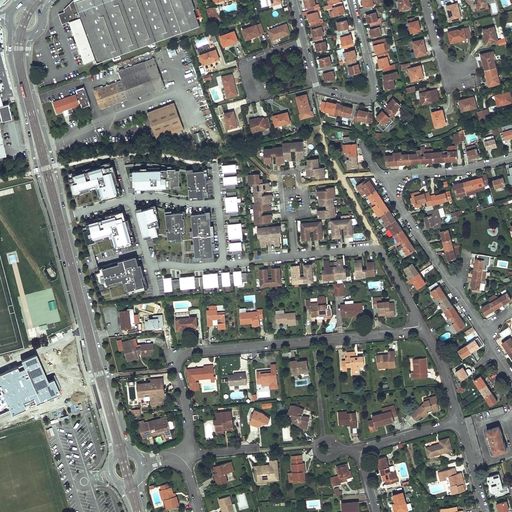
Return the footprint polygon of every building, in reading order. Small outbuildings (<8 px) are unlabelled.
[(81,0),(75,2),(74,0),(65,10),(65,12),(59,14),(63,25),(70,22),(85,63),(92,60),(96,59),(97,63),(199,26),(193,9),(195,9),(191,0),(81,0)] [(317,8),(314,0),(304,0),(305,4),(307,4),(307,7),(308,10),(317,8)] [(410,3),(409,0),(398,0),(399,1),(396,1),(397,8),(399,7),(400,10),(405,9),(405,11),(410,10),(409,8),(410,8),(409,3),(410,3)] [(480,9),(488,7),(487,2),(486,0),(475,0),(477,6),(479,6),(480,9)] [(341,5),(340,2),(329,5),(324,6),(325,10),(333,8),(334,11),(330,12),(331,16),(335,15),(345,13),(344,8),(342,8),(341,5)] [(461,19),(457,3),(455,4),(451,4),(447,6),(449,15),(448,15),(450,22),(461,19)] [(207,9),(207,12),(212,10),(214,17),(215,19),(218,17),(215,7),(212,8),(211,7),(207,9)] [(320,23),(317,8),(308,10),(309,14),(310,17),(309,17),(310,22),(311,22),(312,25),(320,23)] [(377,19),(376,12),(366,15),(367,19),(368,19),(369,22),(370,26),(382,22),(381,18),(377,19)] [(414,17),(407,19),(411,33),(419,31),(418,27),(420,27),(418,20),(415,21),(414,17)] [(348,24),(347,20),(337,23),(339,30),(337,31),(338,34),(348,32),(347,28),(347,25),(348,24)] [(326,27),(324,22),(320,23),(312,25),(313,29),(312,29),(313,34),(314,33),(315,36),(316,40),(322,38),(322,35),(324,34),(322,28),(326,27)] [(371,33),(372,37),(385,34),(383,27),(382,22),(370,26),(371,29),(372,33),(371,33)] [(261,23),(243,30),(246,39),(256,36),(255,34),(260,33),(260,34),(264,33),(261,23)] [(286,24),(269,31),(272,40),(290,33),(286,24)] [(469,27),(450,32),(452,42),(471,38),(469,27)] [(495,31),(494,27),(484,29),(485,34),(484,34),(486,43),(496,41),(497,41),(496,36),(495,31)] [(217,41),(213,30),(208,32),(209,34),(210,34),(213,43),(217,41)] [(239,42),(235,31),(221,36),(224,46),(231,44),(231,45),(239,42)] [(348,32),(338,34),(338,38),(341,38),(343,45),(353,42),(352,37),(350,38),(349,35),(348,32)] [(323,42),(322,38),(316,40),(317,43),(318,46),(317,47),(318,51),(328,49),(325,41),(323,42)] [(422,44),(421,40),(413,42),(415,51),(411,52),(412,57),(415,56),(415,57),(426,54),(424,43),(422,44)] [(383,42),(383,43),(374,45),(375,51),(376,50),(377,52),(378,56),(384,54),(383,50),(385,50),(390,48),(388,41),(383,42)] [(216,49),(200,55),(204,65),(214,61),(219,59),(216,49)] [(356,54),(355,50),(345,52),(347,60),(345,61),(346,64),(356,61),(355,58),(355,55),(356,54)] [(494,57),(493,52),(480,55),(482,62),(483,62),(485,70),(496,67),(494,61),(493,57),(494,57)] [(385,56),(384,54),(378,56),(379,59),(380,63),(379,63),(380,68),(382,68),(390,66),(387,55),(385,56)] [(331,63),(329,56),(320,59),(321,64),(322,63),(323,66),(324,70),(334,67),(333,63),(331,63)] [(120,71),(119,71),(122,81),(94,90),(101,109),(129,98),(129,100),(165,87),(160,73),(146,78),(143,71),(158,66),(155,58),(126,69),(120,71)] [(356,61),(346,64),(347,67),(349,67),(351,75),(361,72),(359,67),(358,68),(357,64),(356,61)] [(399,63),(382,68),(383,71),(400,66),(399,63)] [(410,68),(409,63),(400,65),(400,66),(401,70),(408,69),(412,81),(424,78),(421,66),(412,67),(410,68)] [(160,73),(158,66),(143,71),(146,78),(160,73)] [(335,71),(334,67),(324,70),(325,73),(326,77),(325,77),(326,81),(335,78),(334,72),(335,71)] [(498,78),(496,67),(485,70),(487,78),(486,79),(488,86),(499,83),(498,78)] [(398,77),(397,72),(383,75),(385,80),(386,84),(385,85),(386,90),(395,87),(393,80),(395,79),(395,78),(398,77)] [(232,74),(222,77),(227,97),(238,95),(232,74)] [(76,94),(69,97),(65,98),(65,99),(60,101),(60,100),(53,102),(57,113),(73,108),(80,105),(79,103),(81,103),(83,108),(83,107),(90,105),(90,106),(91,106),(85,86),(84,87),(77,90),(77,89),(76,89),(80,100),(78,100),(76,94)] [(425,87),(419,89),(420,93),(423,104),(432,101),(438,99),(436,91),(433,92),(433,89),(429,90),(426,91),(425,87)] [(502,92),(495,94),(498,106),(511,102),(511,101),(510,92),(502,93),(502,92)] [(310,111),(306,95),(297,97),(301,114),(300,114),(301,119),(313,116),(312,111),(310,111)] [(459,102),(462,111),(476,108),(474,97),(467,98),(467,100),(459,102)] [(388,107),(386,109),(393,116),(396,113),(395,112),(400,106),(393,99),(390,102),(391,103),(388,107)] [(327,103),(322,102),(320,108),(322,108),(321,111),(325,112),(325,111),(330,112),(334,113),(336,104),(332,103),(331,104),(327,103)] [(174,103),(148,112),(157,139),(184,129),(174,103)] [(3,105),(0,106),(0,156),(6,156),(0,130),(0,121),(8,120),(9,120),(9,118),(10,116),(12,116),(9,104),(3,105)] [(337,114),(340,105),(336,104),(334,113),(330,112),(329,115),(337,117),(337,114)] [(349,107),(340,105),(337,114),(350,117),(350,120),(353,120),(354,118),(354,117),(355,110),(352,109),(348,108),(349,107)] [(379,114),(376,118),(384,124),(389,118),(391,119),(393,116),(386,109),(383,112),(380,115),(379,114)] [(443,109),(431,112),(435,127),(446,124),(444,117),(445,117),(443,109)] [(359,111),(355,110),(354,117),(357,118),(357,119),(373,123),(372,113),(364,111),(363,112),(359,111)] [(234,112),(224,114),(228,129),(238,126),(234,112)] [(277,116),(273,117),(276,126),(290,123),(288,112),(277,115),(277,116)] [(254,119),(250,120),(253,132),(271,127),(268,117),(259,119),(254,120),(254,119)] [(503,131),(505,139),(511,137),(511,122),(511,121),(501,124),(503,131)] [(484,138),(487,149),(496,147),(494,138),(491,139),(491,137),(484,138)] [(345,152),(345,156),(357,155),(356,144),(355,144),(355,139),(352,139),(346,140),(346,145),(346,152),(345,152)] [(303,141),(293,142),(294,148),(293,148),(294,148),(296,148),(296,151),(297,159),(301,159),(301,157),(304,157),(303,141)] [(293,142),(283,143),(283,147),(284,157),(292,157),(291,151),(291,149),(294,148),(293,148),(294,148),(293,142)] [(473,157),(473,158),(478,156),(476,148),(475,145),(466,147),(467,150),(466,150),(468,158),(473,157)] [(283,147),(273,147),(273,148),(274,153),(276,153),(277,156),(277,164),(282,164),(281,162),(285,162),(285,161),(285,162),(284,157),(283,147)] [(449,151),(444,151),(445,161),(457,160),(456,147),(448,147),(449,151)] [(273,148),(264,149),(265,162),(272,162),(272,156),(272,154),(274,153),(273,148)] [(417,153),(409,154),(410,164),(422,163),(421,150),(421,149),(417,150),(417,153)] [(425,153),(425,150),(421,150),(422,163),(425,162),(425,163),(429,163),(429,162),(433,162),(433,152),(425,153)] [(444,151),(433,152),(433,162),(445,161),(444,151)] [(394,155),(386,155),(386,165),(398,164),(398,152),(394,152),(394,155)] [(401,152),(398,152),(398,164),(410,164),(409,154),(401,155),(401,152)] [(347,159),(348,168),(358,167),(357,155),(345,156),(346,159),(347,159)] [(318,158),(308,159),(309,163),(310,163),(310,164),(309,164),(306,164),(306,168),(309,168),(319,167),(318,158)] [(141,161),(124,163),(127,173),(132,189),(142,188),(151,188),(153,188),(159,189),(175,193),(189,195),(198,197),(201,196),(204,196),(208,196),(206,169),(205,169),(182,167),(168,164),(156,162),(141,161)] [(80,169),(68,173),(78,205),(119,193),(117,185),(114,174),(112,174),(110,170),(112,168),(111,164),(105,166),(105,164),(87,169),(87,167),(80,169)] [(226,177),(235,176),(234,172),(237,172),(236,164),(223,166),(223,169),(224,173),(226,173),(226,177)] [(319,167),(309,168),(309,171),(307,172),(308,176),(316,175),(319,175),(319,177),(322,177),(321,167),(319,167)] [(116,173),(114,174),(117,185),(119,193),(122,193),(116,173)] [(259,173),(248,174),(249,184),(254,183),(263,183),(262,178),(259,179),(258,179),(258,177),(259,177),(259,173)] [(487,174),(482,175),(482,177),(473,179),(476,192),(491,188),(487,174)] [(227,185),(227,189),(236,188),(235,184),(238,184),(237,176),(235,176),(226,177),(224,177),(224,181),(225,185),(227,185)] [(494,181),(496,188),(505,185),(503,177),(498,179),(498,180),(494,181)] [(463,183),(465,191),(466,195),(467,196),(476,194),(476,192),(473,179),(467,181),(468,182),(463,183)] [(365,181),(356,186),(364,198),(368,196),(376,190),(370,180),(366,183),(365,181)] [(263,183),(254,183),(255,193),(261,193),(261,191),(263,190),(272,189),(271,185),(269,185),(269,182),(263,183)] [(459,183),(454,185),(456,193),(465,191),(463,183),(459,184),(459,183)] [(328,190),(317,191),(317,195),(319,195),(319,198),(333,197),(335,197),(334,187),(328,188),(328,190)] [(383,200),(376,190),(368,196),(372,202),(374,201),(376,204),(383,200)] [(424,194),(424,193),(421,194),(420,192),(419,191),(413,193),(412,195),(413,198),(415,198),(416,202),(414,202),(415,206),(418,206),(417,204),(420,203),(427,201),(428,206),(433,204),(431,196),(430,193),(428,193),(424,194)] [(450,191),(445,193),(431,196),(433,204),(433,206),(438,204),(438,203),(447,201),(452,199),(450,191)] [(227,205),(238,204),(237,196),(236,196),(236,192),(227,193),(228,197),(226,198),(226,201),(227,205)] [(261,193),(255,193),(256,203),(269,202),(271,202),(271,199),(272,198),(272,194),(263,195),(261,195),(261,193)] [(333,197),(319,198),(319,199),(320,199),(320,206),(326,205),(328,205),(329,207),(334,206),(333,197)] [(389,210),(383,200),(376,204),(371,207),(378,217),(381,215),(389,210)] [(255,203),(254,203),(255,213),(261,213),(260,211),(263,210),(272,209),(271,205),(269,205),(269,202),(256,203),(255,203)] [(229,212),(230,216),(238,215),(238,211),(238,204),(227,205),(227,208),(227,212),(229,212)] [(145,205),(136,205),(141,220),(144,234),(145,236),(159,232),(168,235),(176,236),(176,233),(181,233),(182,232),(183,238),(185,251),(195,250),(195,255),(202,255),(202,256),(214,255),(212,231),(211,227),(211,224),(210,216),(210,211),(205,212),(204,212),(199,212),(186,211),(175,210),(153,205),(145,205)] [(329,207),(329,209),(326,210),(318,210),(318,215),(320,214),(320,218),(326,217),(336,216),(335,206),(334,206),(329,207)] [(441,223),(437,208),(427,211),(428,216),(424,217),(426,227),(428,226),(438,224),(441,223)] [(83,225),(88,224),(87,220),(92,219),(93,220),(124,211),(124,209),(82,221),(83,225)] [(396,220),(389,210),(381,215),(385,222),(383,223),(385,227),(385,226),(396,220)] [(88,224),(83,225),(91,254),(133,242),(128,223),(126,223),(125,221),(125,219),(126,217),(124,211),(93,220),(92,219),(87,220),(88,224)] [(272,218),(272,214),(263,215),(261,215),(261,213),(255,213),(255,223),(271,222),(271,219),(272,218)] [(128,223),(133,242),(136,241),(130,220),(129,218),(126,218),(126,217),(125,219),(125,221),(126,223),(128,223)] [(229,232),(242,231),(241,223),(239,223),(238,219),(230,220),(230,224),(228,225),(229,228),(229,232)] [(351,219),(341,220),(342,226),(344,226),(345,228),(345,237),(350,236),(350,235),(353,234),(351,219)] [(342,226),(341,220),(332,221),(333,236),(336,236),(336,238),(341,237),(340,228),(340,226),(342,226)] [(394,235),(402,229),(396,220),(385,226),(387,229),(389,228),(394,235)] [(312,228),(312,229),(314,228),(314,231),(315,239),(319,239),(319,237),(323,237),(321,222),(311,223),(312,228)] [(312,228),(311,223),(301,223),(302,239),(306,239),(306,240),(310,240),(309,231),(309,229),(312,229),(312,228)] [(270,243),(270,244),(274,244),(275,246),(280,245),(279,235),(278,235),(278,233),(279,233),(281,232),(281,226),(269,227),(270,243)] [(269,227),(257,228),(258,235),(260,234),(261,234),(261,236),(260,236),(261,247),(267,247),(267,244),(270,244),(270,243),(269,227)] [(409,239),(402,229),(394,235),(398,241),(394,244),(396,247),(409,239)] [(451,239),(448,230),(440,232),(442,237),(443,237),(444,241),(451,239)] [(232,243),(241,242),(240,238),(243,238),(242,231),(229,232),(229,235),(230,239),(232,239),(232,243)] [(409,239),(396,247),(403,257),(415,249),(409,239)] [(446,250),(453,249),(451,239),(444,241),(443,241),(444,246),(445,246),(446,250)] [(233,250),(233,255),(242,254),(241,250),(242,250),(241,242),(232,243),(230,243),(230,246),(231,251),(233,250)] [(446,255),(448,260),(456,258),(455,255),(459,254),(457,248),(453,249),(446,250),(447,255),(446,255)] [(95,266),(98,277),(102,276),(99,267),(105,266),(105,267),(117,264),(118,266),(132,262),(131,258),(137,257),(136,254),(95,266)] [(478,255),(478,259),(484,260),(484,265),(487,265),(489,266),(490,256),(478,255)] [(102,276),(98,277),(102,293),(110,291),(111,297),(146,288),(144,279),(140,268),(139,269),(138,267),(137,264),(139,262),(137,257),(131,258),(132,262),(118,266),(117,264),(105,267),(105,266),(99,267),(102,276)] [(334,262),(335,279),(347,278),(346,272),(344,272),(343,272),(343,270),(344,270),(343,259),(337,259),(337,262),(334,262)] [(484,265),(484,260),(478,259),(476,259),(475,265),(476,265),(475,269),(486,271),(487,265),(484,265)] [(329,260),(323,261),(324,272),(326,271),(326,273),(325,273),(323,274),(323,280),(335,279),(334,262),(329,263),(329,260)] [(358,262),(355,262),(356,278),(366,277),(366,276),(365,271),(363,271),(363,269),(362,260),(358,260),(358,262)] [(144,279),(146,288),(148,287),(142,266),(142,263),(139,264),(139,262),(137,264),(138,267),(139,269),(140,268),(144,279)] [(365,271),(366,276),(375,275),(374,262),(367,262),(367,268),(367,270),(365,271)] [(419,273),(413,263),(404,269),(409,275),(407,276),(409,280),(419,273)] [(308,265),(304,265),(305,274),(305,276),(303,276),(302,276),(303,283),(313,282),(312,266),(308,267),(308,265)] [(295,268),(292,268),(293,283),(303,283),(302,276),(300,277),(300,274),(299,266),(295,266),(295,268)] [(263,271),(260,271),(261,286),(271,285),(271,279),(268,280),(268,277),(267,268),(263,269),(263,271)] [(276,268),(272,268),(273,277),(273,279),(271,279),(271,285),(281,284),(280,269),(276,269),(276,268)] [(481,280),(485,281),(486,271),(475,269),(474,269),(473,274),(474,275),(474,279),(481,280)] [(235,283),(235,284),(243,284),(243,282),(247,282),(246,273),(242,274),(242,271),(238,271),(234,271),(234,274),(235,283)] [(235,283),(234,274),(230,274),(230,272),(226,272),(222,272),(223,275),(223,284),(224,285),(231,285),(231,283),(235,283)] [(212,286),(211,273),(207,274),(203,274),(204,277),(199,277),(200,286),(205,286),(205,287),(212,286)] [(223,284),(223,275),(218,276),(218,273),(214,273),(211,273),(212,286),(219,286),(219,284),(223,284)] [(413,281),(418,288),(426,283),(419,273),(409,280),(411,283),(413,281)] [(189,288),(188,276),(184,277),(181,277),(181,279),(176,279),(177,288),(181,288),(182,288),(189,288)] [(200,286),(199,277),(195,278),(195,276),(191,276),(188,276),(189,288),(196,287),(196,286),(200,286)] [(177,288),(176,279),(172,280),(172,277),(168,277),(164,278),(166,291),(173,290),(173,288),(177,288)] [(472,283),(471,288),(480,290),(481,283),(485,284),(485,281),(481,281),(481,280),(474,279),(473,283),(472,283)] [(344,283),(334,284),(335,296),(345,295),(344,283)] [(446,296),(439,286),(431,291),(436,299),(434,300),(436,303),(446,296)] [(503,295),(499,298),(502,304),(503,305),(511,300),(506,290),(501,292),(503,295)] [(320,296),(317,299),(318,303),(318,305),(327,304),(326,298),(324,296),(320,296)] [(452,306),(446,296),(436,303),(438,306),(440,304),(444,311),(452,306)] [(382,302),(381,297),(372,298),(373,308),(378,307),(378,312),(386,312),(386,315),(395,314),(394,303),(389,304),(389,301),(382,302)] [(499,298),(490,303),(495,310),(499,307),(499,306),(502,304),(499,298)] [(311,303),(310,300),(306,301),(307,309),(311,308),(312,317),(316,316),(323,316),(327,315),(327,313),(332,313),(331,307),(327,307),(327,304),(318,305),(318,303),(311,303)] [(345,305),(341,305),(342,317),(347,317),(346,315),(353,314),(355,313),(355,316),(363,316),(362,303),(354,304),(345,305)] [(495,310),(490,303),(482,308),(486,314),(489,312),(490,313),(495,310)] [(207,310),(208,326),(213,326),(212,319),(221,319),(221,323),(218,323),(218,325),(218,329),(226,328),(225,313),(218,314),(218,312),(217,310),(217,306),(209,306),(210,310),(207,310)] [(459,316),(452,306),(444,311),(449,318),(447,319),(449,322),(459,316)] [(132,310),(130,310),(131,323),(139,323),(138,315),(134,315),(134,308),(131,309),(132,310)] [(130,310),(121,311),(122,325),(122,329),(131,329),(131,323),(130,310)] [(258,312),(241,313),(241,323),(251,323),(251,321),(253,321),(253,322),(253,325),(259,325),(258,318),(262,318),(262,310),(258,310),(258,312)] [(289,325),(297,324),(296,313),(285,314),(276,314),(277,323),(286,322),(288,322),(288,323),(289,325)] [(465,326),(459,316),(449,322),(451,326),(452,324),(457,331),(465,326)] [(196,317),(176,319),(177,331),(183,330),(183,327),(186,327),(187,328),(197,327),(196,317)] [(31,339),(37,336),(34,329),(28,331),(31,339)] [(470,351),(471,353),(482,345),(477,338),(466,345),(470,351)] [(511,350),(511,340),(510,338),(502,344),(508,353),(511,350)] [(137,345),(135,339),(122,342),(121,340),(117,341),(119,348),(124,347),(124,349),(127,348),(128,352),(125,353),(127,358),(139,355),(138,353),(141,353),(141,354),(142,356),(151,355),(151,351),(154,350),(153,344),(140,345),(141,347),(137,348),(136,345),(137,345)] [(466,345),(458,351),(463,358),(468,355),(467,354),(470,351),(466,345)] [(386,368),(396,367),(395,351),(388,352),(388,354),(388,356),(384,356),(384,355),(376,355),(377,366),(378,366),(386,365),(386,368)] [(355,357),(354,352),(347,353),(347,358),(346,358),(346,360),(342,361),(343,369),(347,369),(347,367),(351,366),(352,370),(359,370),(359,366),(364,365),(363,356),(358,357),(358,359),(355,360),(355,357)] [(25,408),(24,406),(34,401),(35,403),(60,392),(53,377),(48,380),(37,353),(21,360),(23,364),(0,374),(0,415),(10,412),(11,414),(25,408)] [(426,371),(425,358),(413,359),(414,373),(412,373),(412,378),(424,377),(424,371),(426,371)] [(298,360),(290,361),(293,375),(299,374),(299,371),(308,370),(309,370),(307,360),(298,362),(298,360)] [(209,367),(187,369),(188,378),(189,377),(190,383),(193,382),(197,382),(196,379),(211,378),(214,378),(213,365),(208,366),(209,367)] [(265,371),(257,372),(258,383),(262,383),(270,382),(270,385),(278,384),(276,367),(271,368),(272,370),(272,372),(265,373),(265,371)] [(466,372),(463,367),(456,372),(461,380),(468,376),(465,373),(466,372)] [(234,375),(229,376),(230,385),(246,384),(246,373),(241,373),(241,375),(234,376),(234,375)] [(484,381),(481,376),(474,381),(479,389),(485,385),(483,381),(484,381)] [(151,383),(138,384),(139,396),(144,396),(151,395),(151,400),(151,405),(163,404),(163,398),(163,394),(165,394),(165,390),(163,390),(163,389),(164,388),(164,382),(151,383)] [(485,385),(479,389),(485,397),(492,392),(489,388),(488,388),(485,385)] [(495,397),(492,392),(485,397),(490,405),(496,401),(494,398),(495,397)] [(439,402),(437,396),(429,398),(429,400),(424,401),(424,402),(416,410),(417,411),(411,416),(417,421),(422,416),(424,418),(428,413),(427,412),(429,411),(430,412),(433,410),(438,409),(439,409),(437,403),(439,402)] [(298,427),(307,429),(310,417),(306,416),(306,417),(305,420),(303,419),(304,417),(302,417),(304,409),(299,408),(299,407),(295,407),(295,406),(291,405),(288,413),(289,413),(288,419),(292,419),(291,421),(295,422),(295,424),(299,425),(298,427)] [(397,416),(394,406),(390,407),(391,411),(384,413),(372,416),(373,420),(368,421),(371,432),(377,430),(375,426),(394,421),(393,417),(397,416)] [(502,406),(489,410),(491,417),(504,413),(502,406)] [(250,422),(251,431),(258,430),(258,426),(257,425),(261,424),(269,423),(268,418),(262,416),(262,414),(259,413),(259,411),(255,410),(252,417),(253,422),(250,422)] [(233,427),(231,411),(216,413),(217,420),(215,420),(216,431),(224,430),(223,428),(233,427)] [(351,426),(357,425),(356,413),(347,414),(338,415),(339,424),(347,424),(351,423),(351,426)] [(485,468),(470,416),(464,418),(479,470),(485,468)] [(144,420),(138,421),(142,438),(148,436),(148,434),(150,434),(164,430),(165,432),(165,435),(171,433),(167,419),(162,420),(161,418),(157,419),(157,420),(153,421),(145,423),(144,420)] [(490,441),(489,441),(490,444),(491,444),(495,454),(506,450),(499,427),(487,430),(490,441)] [(439,444),(426,448),(429,457),(452,450),(449,438),(439,441),(441,445),(439,445),(439,444)] [(303,463),(302,459),(302,455),(292,456),(292,460),(293,464),(292,464),(294,482),(304,481),(303,472),(305,471),(304,463),(303,463)] [(390,472),(386,457),(376,460),(379,470),(381,469),(384,481),(386,481),(387,485),(396,482),(395,478),(393,479),(391,472),(390,472)] [(269,480),(279,480),(277,459),(270,460),(271,465),(271,468),(267,468),(267,467),(255,468),(256,479),(258,479),(269,477),(269,480)] [(214,473),(218,485),(229,482),(226,473),(232,472),(229,462),(217,465),(219,472),(216,473),(214,473)] [(349,471),(347,463),(336,466),(339,475),(331,477),(332,482),(336,481),(337,485),(341,484),(341,482),(340,481),(346,479),(351,478),(349,471)] [(454,468),(438,472),(440,481),(446,479),(446,477),(449,476),(449,479),(451,485),(450,485),(452,494),(464,490),(463,484),(464,484),(461,473),(456,474),(454,468)] [(503,488),(499,474),(489,477),(492,487),(490,488),(491,492),(503,488)] [(173,494),(171,487),(170,487),(162,490),(165,500),(168,509),(179,505),(177,496),(176,496),(174,497),(173,494)] [(406,504),(403,492),(393,495),(395,503),(396,506),(393,507),(394,511),(401,511),(408,510),(406,504)] [(234,511),(230,496),(219,499),(221,507),(223,506),(224,511),(234,511)] [(508,506),(507,501),(497,504),(499,511),(507,511),(508,511),(507,507),(508,506)] [(359,511),(358,502),(342,504),(343,511),(359,511)]
